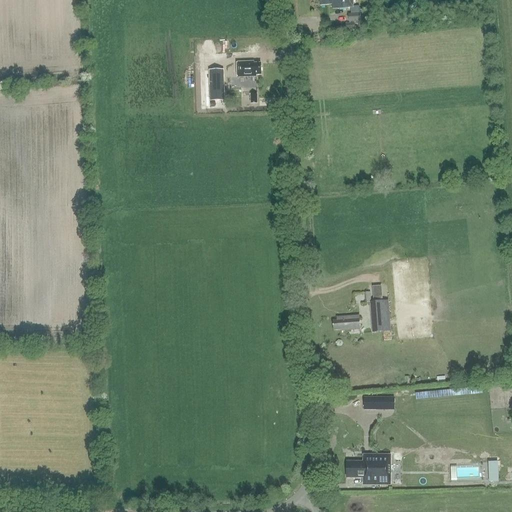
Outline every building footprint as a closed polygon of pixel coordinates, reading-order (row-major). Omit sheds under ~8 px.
[(319,0),(320,5),(332,5),(332,9),(350,7),(353,7),(351,0),(319,0)] [(348,14),(348,22),(360,22),(360,13),(359,13),(359,7),(353,7),(350,7),(351,14),(348,14)] [(354,23),(345,24),(345,32),(354,31),(354,23)] [(255,74),(260,74),(260,64),(253,64),(253,62),(237,63),(238,77),(255,76),(255,74)] [(382,285),(373,285),(374,300),(383,300),(382,285)] [(390,300),(371,301),(373,332),(391,331),(390,300)] [(372,325),(370,304),(364,305),(365,307),(360,308),(361,311),(367,310),(368,316),(360,317),(360,320),(365,320),(365,326),(372,325)] [(341,331),(360,329),(359,315),(336,317),(336,320),(332,321),(333,330),(341,329),(341,331)] [(364,397),(364,410),(395,409),(395,396),(364,397)] [(363,462),(347,462),(347,477),(363,477),(363,483),(389,483),(389,457),(363,457),(363,462)]
